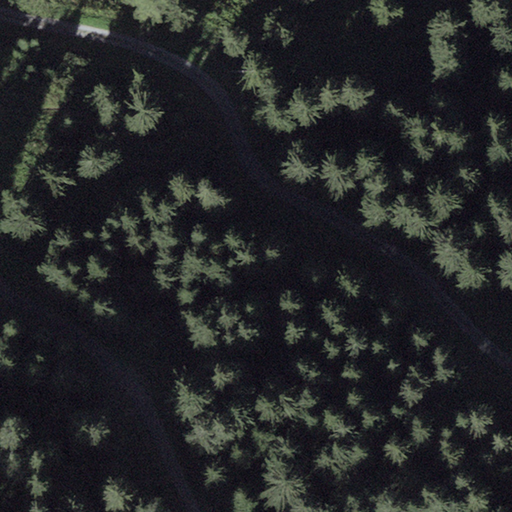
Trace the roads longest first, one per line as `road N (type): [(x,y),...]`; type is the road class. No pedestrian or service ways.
road 1 (track): [(0,11),(137,42),(197,71),(234,111),(245,156),(262,181),(400,259),(511,362)]
road 2 (track): [(0,287),(126,374),(197,511)]
